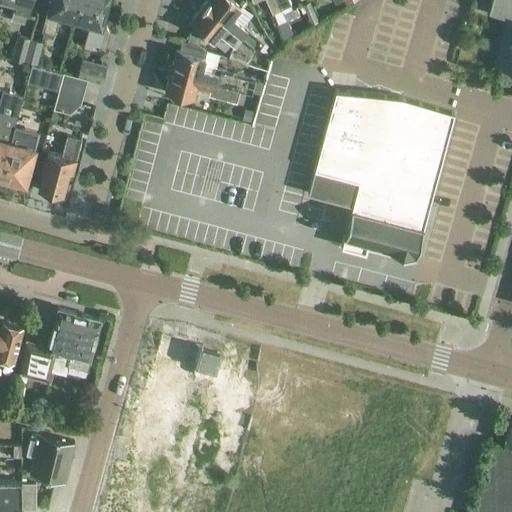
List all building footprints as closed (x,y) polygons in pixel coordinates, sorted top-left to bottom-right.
[(28,0),(9,0),(16,2),(11,19),(23,22),(28,0)] [(57,14),(73,18),(78,0),(49,0),(41,30),(52,33),(57,14)] [(106,0),(78,0),(73,18),(89,23),(83,46),(103,52),(109,33),(105,27),(100,25),(106,0)] [(256,49),(262,42),(231,16),(238,8),(229,0),(206,0),(202,5),(256,49)] [(284,20),(284,19),(285,18),(283,15),(283,13),(277,0),(267,0),(278,23),(284,20)] [(277,0),(283,13),(283,15),(285,18),(291,33),(293,33),(294,35),(302,30),(289,4),(288,1),(289,0),(288,0),(277,0)] [(237,45),(227,56),(247,63),(253,56),(251,55),(256,49),(202,5),(190,20),(213,39),(219,31),(234,43),(234,42),(237,45)] [(23,63),(24,62),(29,39),(17,35),(11,59),(23,63)] [(42,42),(29,39),(24,62),(37,65),(42,42)] [(176,49),(170,70),(217,83),(239,89),(240,88),(251,91),(255,77),(219,68),(217,73),(201,68),(204,57),(176,49)] [(82,58),(77,76),(101,83),(106,65),(82,58)] [(196,87),(209,91),(208,95),(236,102),(239,89),(217,83),(170,70),(164,92),(192,99),(196,87)] [(61,73),(57,85),(82,91),(85,79),(61,73)] [(54,97),(55,97),(79,104),(82,91),(57,85),(54,97)] [(0,175),(0,176),(10,141),(18,108),(22,94),(2,88),(0,87),(0,175)] [(79,104),(55,97),(53,108),(68,113),(79,104)] [(23,144),(10,141),(0,176),(25,182),(34,147),(33,147),(37,131),(27,129),(23,144)] [(46,150),(37,186),(39,186),(40,191),(48,193),(52,190),(62,192),(68,170),(71,171),(75,158),(80,139),(67,135),(61,154),(46,150)] [(19,413),(26,374),(49,380),(52,370),(65,373),(67,364),(86,369),(99,319),(57,307),(47,345),(25,339),(20,372),(19,372),(11,412),(19,413)] [(0,357),(12,361),(21,327),(2,322),(0,328),(0,357)] [(511,511),(511,429),(399,407),(378,511),(511,511)] [(30,473),(55,479),(64,481),(74,441),(32,430),(26,454),(34,456),(30,473)] [(13,444),(13,456),(21,456),(20,444),(13,444)] [(0,511),(21,511),(21,508),(21,482),(21,480),(0,480),(0,511)] [(21,482),(21,508),(35,508),(35,482),(21,482)]
